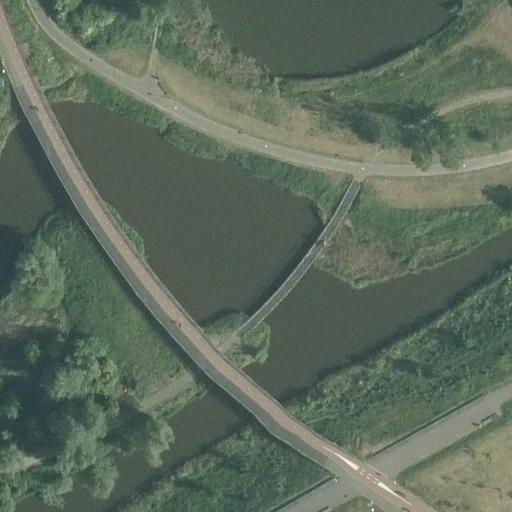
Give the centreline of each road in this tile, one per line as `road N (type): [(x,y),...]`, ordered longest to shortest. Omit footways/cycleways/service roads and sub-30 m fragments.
road 1 (motorway): [(511,404),(315,511)]
road 2 (motorway): [(511,443),(387,511)]
